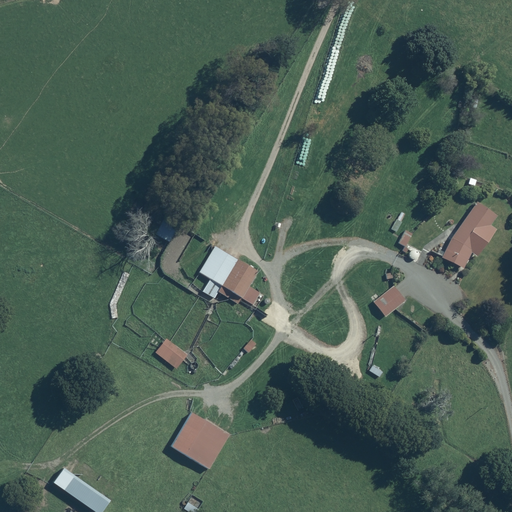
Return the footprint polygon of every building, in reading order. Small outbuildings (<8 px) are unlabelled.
[(478,181),(471,177),(467,185),(475,188),(478,181)] [(490,226),(497,216),(478,203),(441,256),(466,273),(496,230),(490,226)] [(163,219),(155,234),(169,242),(177,226),(163,219)] [(404,223),(398,219),(392,229),(398,232),(404,223)] [(406,231),(399,243),(405,246),(403,250),(407,253),(407,254),(407,255),(407,256),(407,257),(408,258),(408,259),(409,260),(410,260),(410,261),(411,261),(412,261),(412,262),(413,262),(414,262),(415,262),(415,261),(416,261),(417,261),(418,260),(418,259),(419,259),(419,258),(420,257),(420,256),(420,255),(420,254),(417,253),(418,251),(408,245),(414,236),(406,231)] [(219,292),(237,263),(238,261),(216,247),(200,272),(210,279),(203,291),(215,299),(219,292)] [(237,263),(219,292),(238,304),(242,298),(255,306),(262,294),(250,287),(257,275),(237,263)] [(16,267),(13,275),(34,283),(37,276),(16,267)] [(397,284),(374,302),(386,317),(409,299),(397,284)] [(255,336),(243,348),(249,354),(261,342),(255,336)] [(167,338),(156,352),(175,368),(187,355),(167,338)] [(372,365),(369,370),(379,377),(382,371),(372,365)] [(194,413),(172,446),(209,469),(230,436),(194,413)] [(73,475),(63,489),(95,511),(103,511),(110,502),(73,475)] [(196,511),(203,502),(193,496),(185,508),(190,511),(196,511)]
